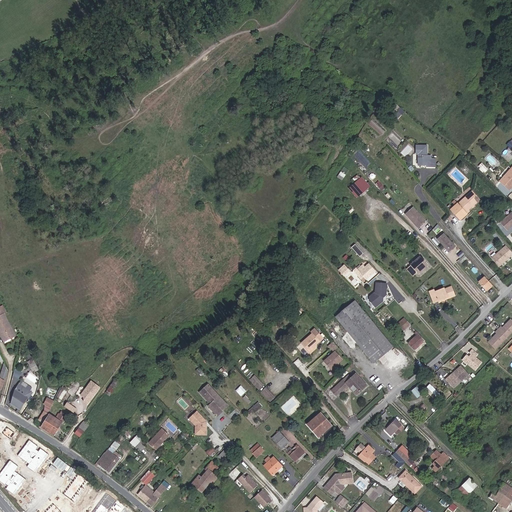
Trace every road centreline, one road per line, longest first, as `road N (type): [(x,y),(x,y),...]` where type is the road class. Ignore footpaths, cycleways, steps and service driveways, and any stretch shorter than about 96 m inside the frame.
road 1 (residential): [(511,286),(356,427),(281,511)]
road 2 (residential): [(147,511),(0,410)]
